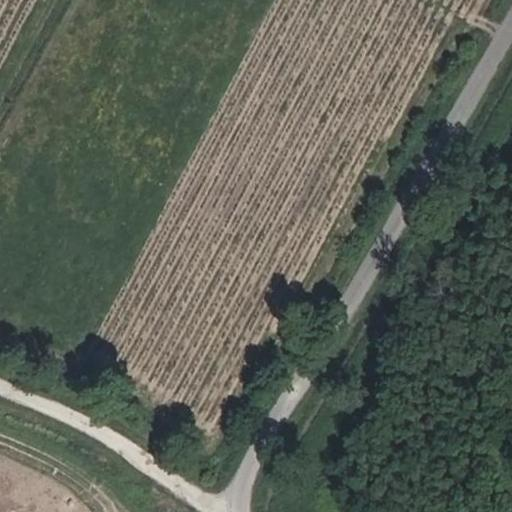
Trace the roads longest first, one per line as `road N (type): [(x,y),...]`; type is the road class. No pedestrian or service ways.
road 1 (unclassified): [(511,53),(237,511)]
road 2 (track): [(0,383),(51,400),(200,511)]
